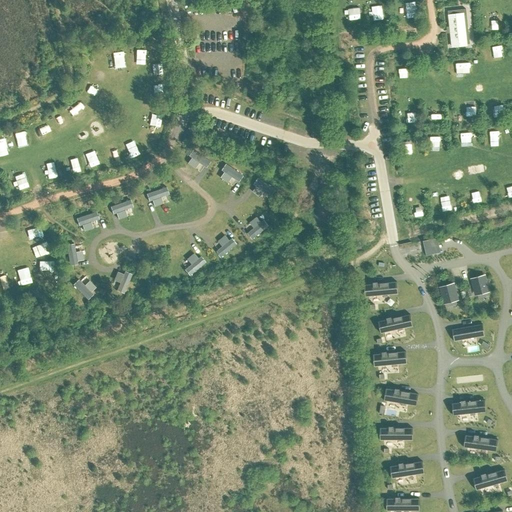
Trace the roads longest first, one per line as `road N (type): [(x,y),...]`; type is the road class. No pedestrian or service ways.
road 1 (track): [(0,389),(356,261),(390,226)]
road 2 (track): [(0,215),(140,172),(166,153),(182,107)]
road 3 (track): [(377,145),(368,63),(379,50),(430,38),(430,0)]
road 4 (track): [(54,0),(70,80),(0,122)]
